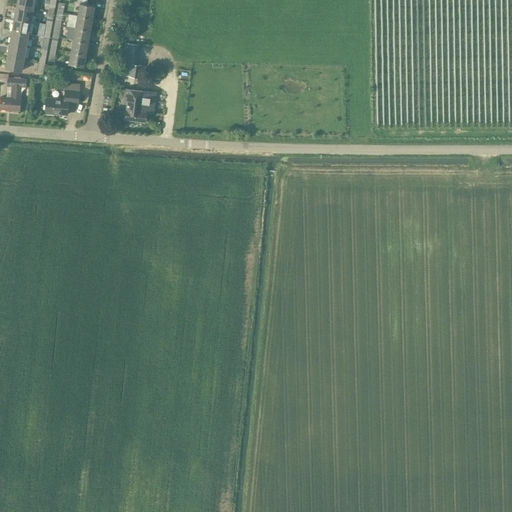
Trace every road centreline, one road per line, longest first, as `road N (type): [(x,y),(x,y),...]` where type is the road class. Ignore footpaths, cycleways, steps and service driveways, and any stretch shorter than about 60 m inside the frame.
road 1 (tertiary): [(208,145),(511,149)]
road 2 (residential): [(91,140),(115,0)]
